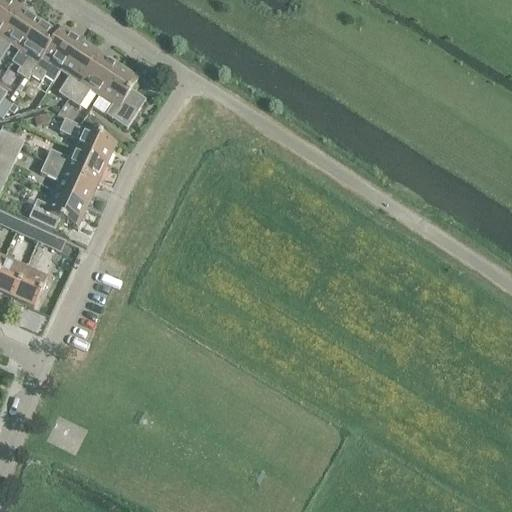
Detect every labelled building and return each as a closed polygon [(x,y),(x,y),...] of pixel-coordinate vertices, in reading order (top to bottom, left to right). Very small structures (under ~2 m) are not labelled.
[(0,0),(0,38),(19,10),(3,0),(0,0)] [(0,61),(10,47),(18,53),(38,23),(19,10),(0,38),(0,61)] [(38,23),(18,53),(10,65),(19,70),(15,76),(27,83),(30,78),(29,78),(57,36),(57,35),(38,23)] [(29,78),(30,78),(40,85),(44,80),(52,85),(60,74),(80,43),(60,30),(57,35),(57,36),(29,78)] [(80,43),(60,74),(68,79),(57,96),(67,103),(99,56),(80,43)] [(99,56),(67,103),(78,110),(89,93),(100,100),(120,70),(99,56)] [(138,81),(120,70),(100,100),(111,108),(104,118),(126,132),(145,103),(130,93),(138,81)] [(2,101),(0,104),(0,121),(1,122),(7,112),(11,107),(2,101)] [(11,107),(7,112),(12,116),(17,109),(12,106),(11,107)] [(45,116),(33,120),(36,128),(48,124),(45,116)] [(72,152),(105,168),(115,147),(64,122),(58,135),(76,143),(72,152)] [(23,144),(0,134),(0,147),(17,156),(23,144)] [(0,147),(0,160),(12,167),(17,156),(0,147)] [(44,165),(96,188),(105,168),(72,152),(68,162),(49,153),(44,165)] [(0,174),(7,178),(12,167),(0,160),(0,174)] [(96,188),(44,165),(39,176),(57,184),(52,196),(85,212),(96,188)] [(76,230),(85,212),(52,196),(47,208),(36,203),(27,222),(53,233),(58,222),(76,230)] [(0,228),(15,235),(20,224),(0,215),(0,228)] [(36,245),(41,234),(20,224),(15,235),(36,245)] [(58,255),(63,244),(41,234),(36,245),(58,255)] [(32,312),(46,283),(51,272),(29,262),(23,273),(10,302),(32,312)] [(0,297),(10,302),(23,273),(2,263),(0,267),(0,297)]
